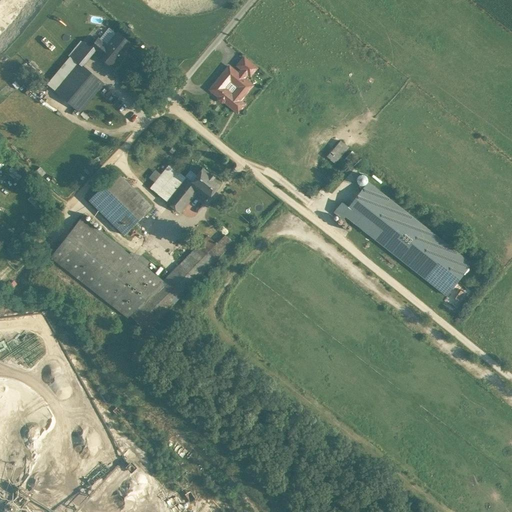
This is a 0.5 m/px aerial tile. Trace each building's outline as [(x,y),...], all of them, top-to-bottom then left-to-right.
[(116,32),(106,45),(98,38),(90,47),(89,48),(94,51),(111,66),(130,43),(116,32)] [(83,41),(70,56),(79,64),(81,66),(94,51),(89,48),(90,47),(83,41)] [(256,68),(243,57),(237,65),(242,69),(247,73),(249,75),(256,68)] [(81,66),(79,64),(57,90),(80,109),(101,82),(81,66)] [(238,74),(229,66),(221,75),(223,76),(219,81),(217,80),(210,89),(218,96),(218,99),(221,102),(224,101),(233,108),(252,85),(243,78),(247,73),(242,69),(238,74)] [(325,155),(334,162),(348,145),(339,138),(325,155)] [(169,164),(150,188),(166,200),(184,177),(169,164)] [(193,179),(191,183),(198,189),(195,193),(204,200),(207,196),(208,197),(220,182),(213,177),(214,177),(209,173),(202,168),(193,179)] [(116,171),(88,200),(124,235),(152,206),(116,171)] [(184,177),(166,200),(180,212),(195,193),(198,189),(191,183),(193,179),(187,174),(184,177)] [(470,263),(368,182),(348,207),(343,214),(345,215),(445,294),(470,263)] [(342,202),(334,212),(342,218),(345,215),(343,214),(348,207),(342,202)] [(136,260),(81,217),(50,257),(127,317),(129,315),(163,281),(145,266),(148,262),(140,255),(136,260)] [(225,234),(216,243),(224,251),(233,242),(225,234)] [(207,235),(178,264),(196,281),(224,252),(224,251),(216,243),(207,235)] [(163,281),(129,315),(145,331),(196,281),(178,264),(163,281)]
